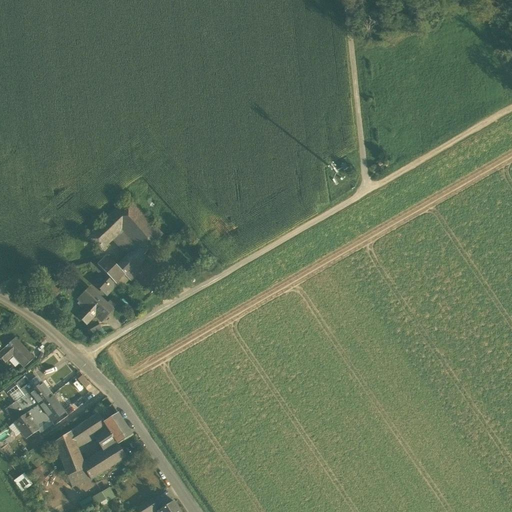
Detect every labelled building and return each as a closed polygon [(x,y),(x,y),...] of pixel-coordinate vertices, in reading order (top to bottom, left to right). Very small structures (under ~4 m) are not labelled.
[(128,199),(120,206),(133,221),(141,213),(128,199)] [(120,206),(97,228),(90,235),(87,237),(101,252),(112,242),(121,233),(121,232),(133,221),(120,206)] [(141,213),(133,221),(121,232),(121,233),(135,248),(143,257),(162,236),(141,213)] [(85,229),(90,235),(97,228),(92,222),(85,229)] [(135,248),(121,233),(112,242),(126,257),(130,254),(135,248)] [(138,262),(143,257),(135,248),(130,254),(138,262)] [(143,268),(138,262),(130,254),(126,257),(117,267),(125,276),(124,277),(129,281),(130,282),(143,268)] [(98,266),(105,273),(116,285),(124,277),(125,276),(117,267),(107,257),(98,266)] [(105,273),(98,266),(94,269),(101,277),(105,273)] [(116,285),(105,273),(101,277),(94,283),(107,295),(116,285)] [(124,277),(116,285),(121,290),(129,281),(124,277)] [(35,292),(47,304),(55,296),(43,284),(35,292)] [(98,300),(99,299),(90,289),(88,291),(98,300)] [(79,301),(87,308),(95,315),(101,321),(112,310),(106,305),(102,301),(99,299),(98,300),(88,291),(79,301)] [(106,305),(112,310),(118,304),(112,298),(106,305)] [(87,324),(95,315),(87,308),(78,316),(87,324)] [(103,333),(97,321),(85,328),(91,339),(103,333)] [(12,356),(23,368),(34,359),(15,339),(0,352),(0,357),(5,363),(12,356)] [(78,381),(85,389),(90,385),(82,376),(77,380),(78,381)] [(16,385),(21,390),(30,383),(25,378),(16,385)] [(76,383),(83,391),(85,389),(78,381),(76,383)] [(34,389),(30,383),(21,390),(25,396),(19,400),(16,402),(18,405),(16,407),(20,412),(22,410),(23,411),(25,414),(38,405),(29,393),(34,389)] [(29,393),(38,405),(52,395),(42,383),(34,389),(29,393)] [(25,396),(21,390),(15,394),(19,400),(25,396)] [(49,420),(50,421),(63,411),(52,395),(38,405),(25,414),(28,418),(32,415),(34,416),(36,415),(37,416),(32,419),(38,428),(49,420)] [(14,423),(25,414),(23,411),(11,419),(14,423)] [(65,413),(63,411),(50,421),(51,423),(65,413)] [(51,423),(54,427),(68,416),(65,413),(51,423)] [(36,429),(38,428),(32,419),(37,416),(36,415),(34,416),(32,415),(28,418),(25,414),(14,423),(26,439),(38,431),(36,429)] [(103,453),(112,467),(126,458),(118,445),(117,445),(104,423),(104,422),(98,414),(85,423),(88,428),(83,431),(89,441),(95,438),(103,453)] [(104,423),(117,445),(118,445),(132,435),(118,414),(104,422),(104,423)] [(88,428),(85,423),(70,432),(76,448),(89,441),(83,431),(88,428)] [(67,477),(84,470),(85,470),(83,466),(76,448),(70,432),(54,443),(67,477)] [(103,453),(96,457),(105,471),(112,467),(103,453)] [(96,457),(83,466),(85,470),(84,470),(91,480),(105,471),(96,457)] [(39,468),(33,471),(39,483),(45,480),(39,468)] [(84,470),(67,477),(72,488),(91,480),(84,470)] [(24,473),(13,480),(21,492),(32,485),(24,473)] [(108,489),(101,493),(105,500),(106,502),(114,498),(108,489)] [(96,506),(105,500),(101,493),(91,499),(96,506)] [(138,509),(139,511),(152,511),(156,510),(150,500),(138,509)] [(157,511),(180,511),(173,501),(157,511)]
